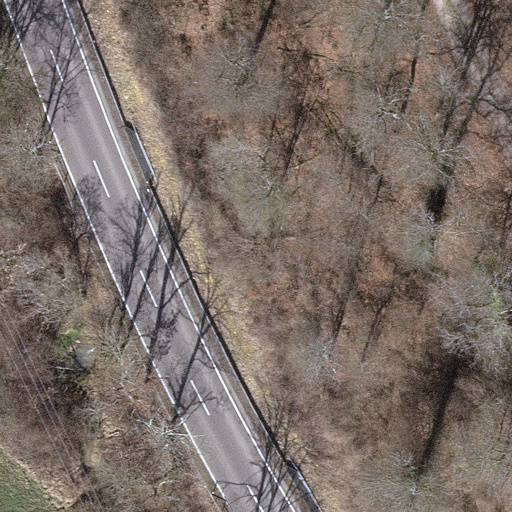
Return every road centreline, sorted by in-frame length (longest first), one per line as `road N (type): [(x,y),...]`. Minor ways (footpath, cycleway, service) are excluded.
road 1 (secondary): [(38,0),(152,292),(267,511)]
road 2 (track): [(424,0),(511,162)]
